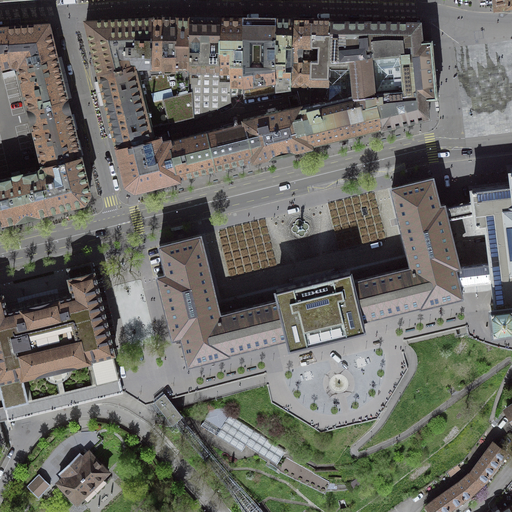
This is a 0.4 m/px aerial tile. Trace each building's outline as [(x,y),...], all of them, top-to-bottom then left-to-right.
[(151,68),(152,19),(119,20),(86,22),(86,23),(86,24),(90,40),(98,72),(98,73),(135,64),(136,68),(150,68),(151,68)] [(161,64),(163,19),(158,19),(152,19),(151,68),(150,68),(151,75),(162,74),(162,73),(161,64)] [(170,19),(163,19),(161,64),(162,73),(175,72),(176,72),(175,66),(175,62),(176,19),(170,19)] [(183,19),(176,19),(175,62),(175,66),(176,72),(175,72),(178,94),(188,92),(187,66),(189,62),(189,19),(183,19)] [(219,71),(220,20),(205,20),(189,19),(189,62),(187,66),(189,66),(189,70),(191,70),(191,91),(193,117),(195,118),(231,102),(231,97),(230,71),(219,71)] [(242,29),(242,20),(231,20),(220,20),(219,71),(230,71),(231,97),(243,93),(243,86),(244,86),(243,29),(242,29)] [(243,86),(243,93),(243,99),(276,93),(275,69),(276,21),(259,20),(242,20),(242,29),(243,29),(244,86),(243,86)] [(277,93),(277,92),(290,90),(290,91),(291,91),(292,21),(284,21),(276,21),(275,69),(276,93),(277,93)] [(292,21),(291,91),(309,90),(311,21),(302,21),(292,21)] [(309,90),(310,90),(329,90),(329,85),(328,85),(331,21),(321,21),(311,21),(309,90)] [(328,85),(329,85),(336,85),(339,99),(354,95),(360,95),(363,107),(377,103),(383,128),(394,126),(394,125),(418,120),(429,117),(427,98),(438,97),(435,67),(433,39),(422,40),(421,25),(420,22),(398,22),(383,21),(368,21),(346,21),(331,21),(328,85)] [(8,27),(7,27),(9,52),(11,64),(11,65),(11,66),(17,67),(18,67),(18,66),(56,56),(52,41),(49,26),(48,24),(47,24),(8,27)] [(9,52),(7,27),(6,27),(0,27),(0,67),(11,65),(11,64),(9,52)] [(18,66),(18,67),(22,84),(24,92),(29,109),(28,109),(28,110),(67,100),(66,100),(62,80),(56,57),(56,56),(18,66)] [(153,138),(151,128),(193,117),(191,91),(188,92),(178,94),(175,72),(162,73),(162,74),(151,75),(150,68),(136,68),(135,64),(98,73),(99,74),(108,111),(117,147),(116,147),(117,148),(154,139),(153,138)] [(329,90),(310,90),(310,106),(302,108),(301,105),(300,105),(310,146),(311,146),(311,145),(347,136),(382,127),(382,129),(383,128),(377,103),(363,107),(360,95),(354,95),(339,99),(336,85),(329,85),(329,90)] [(38,149),(43,166),(81,157),(81,156),(80,156),(75,135),(70,114),(71,114),(67,100),(28,110),(32,123),(36,140),(38,149)] [(216,169),(253,159),(253,161),(268,157),(269,157),(282,154),(296,150),(310,146),(300,105),(278,111),(278,109),(266,112),(266,114),(243,119),(243,122),(170,140),(169,139),(168,140),(178,179),(179,179),(179,178),(216,169)] [(154,139),(117,148),(120,160),(120,159),(121,166),(123,172),(126,184),(135,190),(148,187),(148,186),(166,181),(166,182),(178,179),(168,140),(161,141),(161,138),(160,136),(153,138),(154,139)] [(81,158),(81,157),(43,166),(38,171),(48,211),(49,211),(49,210),(58,208),(66,207),(73,205),(73,204),(82,202),(84,202),(87,197),(90,193),(89,191),(87,182),(83,167),(81,158)] [(511,168),(511,169),(511,170),(510,171),(511,178),(511,181),(511,183),(476,188),(471,189),(472,194),(473,200),(445,206),(445,208),(447,217),(448,217),(448,219),(475,212),(475,220),(476,225),(481,225),(481,224),(486,223),(490,262),(486,262),(485,262),(483,262),(464,265),(464,264),(461,265),(462,265),(460,265),(460,266),(456,267),(460,284),(467,283),(485,280),(485,281),(493,280),(496,303),(490,304),(491,316),(493,328),(511,326),(511,168)] [(48,211),(38,171),(21,175),(21,174),(11,176),(12,177),(0,180),(0,202),(5,222),(6,221),(16,219),(27,217),(37,214),(37,213),(47,211),(48,211)] [(420,306),(463,295),(460,284),(456,267),(460,266),(460,265),(459,261),(458,262),(456,253),(457,253),(456,249),(455,249),(448,220),(448,219),(448,217),(447,217),(445,208),(445,206),(444,204),(440,205),(434,181),(433,177),(429,178),(412,182),(396,186),(391,187),(393,192),(393,191),(399,218),(401,224),(401,226),(402,226),(403,232),(404,234),(405,240),(411,265),(411,266),(410,267),(353,281),(351,276),(352,276),(350,271),(346,272),(333,275),(333,276),(332,276),(326,278),(325,278),(324,278),(318,280),(317,280),(313,281),(310,282),(309,282),(302,284),(302,283),(301,284),(295,286),(295,285),(294,286),(293,285),(281,288),(276,289),(277,294),(279,299),(221,313),(220,314),(220,313),(214,288),(213,288),(211,281),(212,281),(211,279),(211,280),(209,273),(210,273),(209,271),(207,265),(208,265),(202,239),(201,234),(196,235),(196,236),(180,240),(163,244),(159,245),(166,272),(157,274),(159,285),(169,326),(172,338),(181,336),(188,363),(230,353),(230,351),(287,337),(290,346),(364,328),(365,328),(362,318),(420,304),(420,306)] [(0,390),(4,407),(4,408),(6,407),(7,413),(9,420),(120,393),(122,392),(121,386),(119,379),(120,379),(113,352),(114,352),(94,271),(91,262),(66,268),(69,278),(68,278),(72,294),(51,299),(40,302),(28,305),(7,310),(3,294),(2,294),(0,285),(0,390)] [(158,400),(154,401),(160,408),(173,423),(178,419),(183,415),(174,405),(169,398),(165,399),(158,400)] [(206,417),(201,425),(211,432),(241,451),(246,444),(276,464),(285,450),(228,414),(230,411),(226,407),(211,411),(207,418),(206,417)] [(461,481),(469,494),(483,481),(492,470),(506,451),(494,442),(471,472),(461,481)] [(108,471),(89,452),(84,457),(80,453),(70,463),(59,473),(64,477),(58,482),(77,501),(108,471)] [(314,473),(286,459),(281,469),(325,490),(326,487),(329,483),(325,481),(325,480),(316,476),(314,473)] [(27,486),(38,497),(50,485),(45,479),(39,474),(27,486)] [(360,475),(348,483),(351,487),(363,479),(360,475)] [(444,511),(453,506),(469,494),(461,481),(426,505),(431,511),(444,511)]
